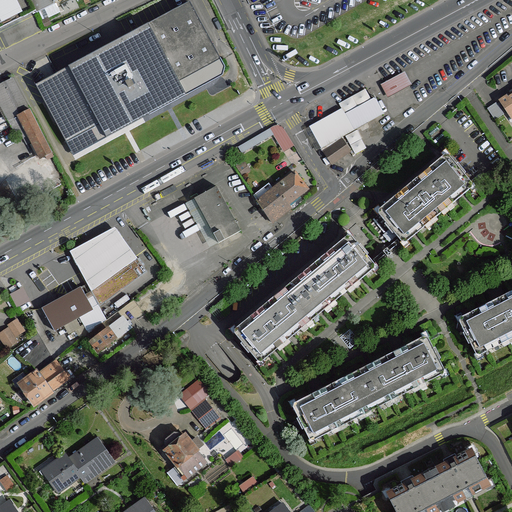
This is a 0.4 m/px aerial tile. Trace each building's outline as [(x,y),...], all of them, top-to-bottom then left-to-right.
[(31,0),(0,0),(0,32),(39,14),(31,0)] [(511,27),(511,0),(499,0),(313,106),(306,119),(330,166),(339,173),(511,27)] [(222,59),(191,2),(36,85),(68,143),(101,125),(108,138),(187,95),(180,82),(222,59)] [(40,159),(11,175),(23,197),(53,181),(42,161),(54,155),(13,78),(0,84),(0,105),(19,143),(29,138),(40,159)] [(511,97),(509,99),(508,97),(501,102),(511,118),(511,97)] [(498,104),(497,103),(488,109),(496,120),(505,114),(498,104)] [(283,150),(293,144),(284,128),(281,125),(277,125),(270,129),(283,150)] [(445,156),(412,183),(439,215),(472,188),(473,184),(450,155),(445,156)] [(243,176),(251,171),(245,162),(237,167),(243,176)] [(272,223),(292,207),(289,204),(308,189),(296,173),(274,189),(258,202),(272,223)] [(439,215),(412,183),(380,210),(379,214),(403,242),(407,242),(439,215)] [(254,196),(258,202),(274,189),(269,184),(254,196)] [(242,232),(218,189),(187,205),(210,249),(242,232)] [(327,254),(354,286),(375,269),(375,265),(352,236),(348,236),(327,254)] [(303,273),(331,306),(354,286),(327,254),(303,273)] [(147,271),(135,255),(88,286),(101,305),(147,271)] [(280,292),(307,325),(331,306),(303,273),(280,292)] [(13,291),(18,306),(31,301),(26,286),(13,291)] [(43,309),(54,330),(93,309),(82,288),(43,309)] [(511,291),(499,298),(511,323),(511,291)] [(257,312),(283,344),(307,325),(280,292),(257,312)] [(480,355),(511,338),(511,323),(499,298),(461,317),(460,322),(475,351),(476,354),(480,355)] [(283,344),(257,312),(236,329),(235,333),(258,362),(263,361),(283,344)] [(123,317),(111,326),(118,337),(131,328),(123,317)] [(24,331),(17,320),(10,325),(17,336),(24,331)] [(91,341),(108,328),(104,324),(90,334),(87,336),(91,341)] [(108,328),(91,341),(99,351),(116,339),(108,328)] [(17,342),(8,329),(0,334),(0,335),(8,348),(17,342)] [(359,341),(350,330),(341,337),(350,349),(359,341)] [(400,349),(420,387),(444,374),(445,370),(444,367),(429,338),(425,336),(400,349)] [(373,363),(393,401),(420,387),(400,349),(373,363)] [(68,378),(56,362),(41,374),(52,390),(68,378)] [(373,363),(346,377),(366,414),(393,401),(373,363)] [(40,372),(32,378),(45,395),(52,390),(41,374),(40,372)] [(346,377),(319,390),(338,428),(366,414),(346,377)] [(35,403),(45,395),(32,378),(22,385),(35,403)] [(338,428),(319,390),(295,403),(294,407),(302,424),(307,434),(310,439),(314,441),(338,428)] [(214,413),(202,423),(207,429),(221,418),(206,399),(192,409),(197,416),(209,407),(214,413)] [(214,413),(209,407),(197,416),(202,423),(214,413)] [(170,449),(183,438),(179,433),(175,433),(167,439),(166,444),(170,449)] [(170,449),(167,451),(178,465),(174,469),(184,481),(207,463),(197,450),(191,443),(186,436),(183,438),(170,449)] [(191,443),(197,450),(203,445),(197,438),(191,443)] [(82,452),(70,460),(80,473),(84,479),(95,471),(97,474),(115,461),(101,442),(83,455),(82,452)] [(448,462),(430,471),(448,507),(466,498),(474,494),(491,485),(473,449),(455,458),(448,462)] [(243,458),(239,452),(227,461),(232,467),(243,458)] [(70,460),(66,455),(57,461),(59,464),(46,474),(59,492),(73,482),(71,480),(80,473),(70,460)] [(0,467),(0,477),(0,478),(10,471),(6,464),(0,467)] [(437,511),(448,507),(430,471),(415,479),(404,484),(387,493),(396,511),(437,511)] [(1,477),(7,488),(16,484),(11,473),(1,477)] [(258,484),(253,477),(240,486),(245,493),(258,484)] [(128,511),(127,511),(154,511),(148,502),(133,511),(128,511)] [(311,503),(299,511),(314,511),(317,510),(311,503)]
